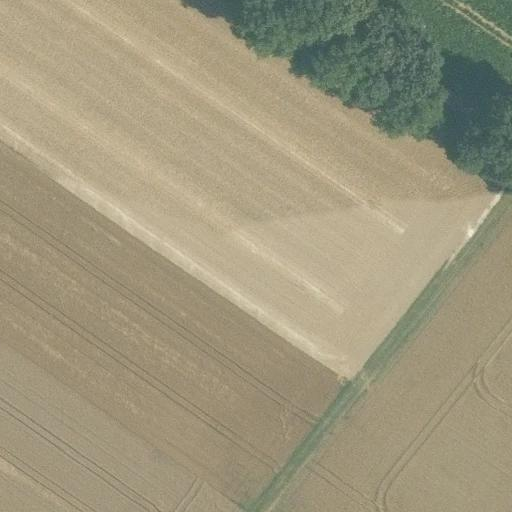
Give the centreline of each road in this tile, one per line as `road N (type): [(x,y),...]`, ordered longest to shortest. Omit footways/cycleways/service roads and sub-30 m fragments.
road 1 (track): [(258,511),(511,188)]
road 2 (unclassified): [(300,0),(511,145)]
